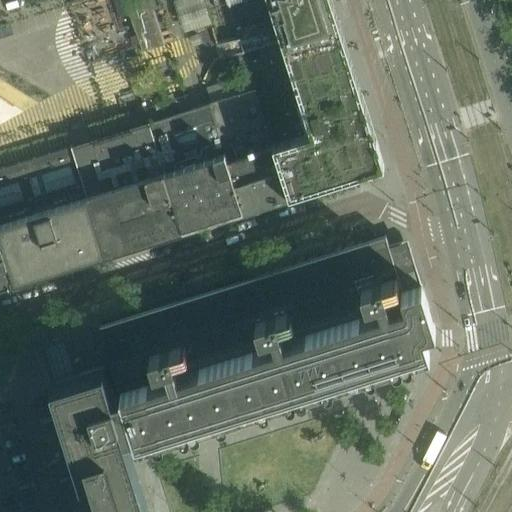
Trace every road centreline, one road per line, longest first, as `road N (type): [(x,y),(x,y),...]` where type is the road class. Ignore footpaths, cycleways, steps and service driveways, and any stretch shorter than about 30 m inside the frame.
road 1 (residential): [(0,320),(378,205),(466,236)]
road 2 (secondary): [(395,0),(466,236)]
road 3 (secondary): [(466,236),(487,353),(453,418)]
